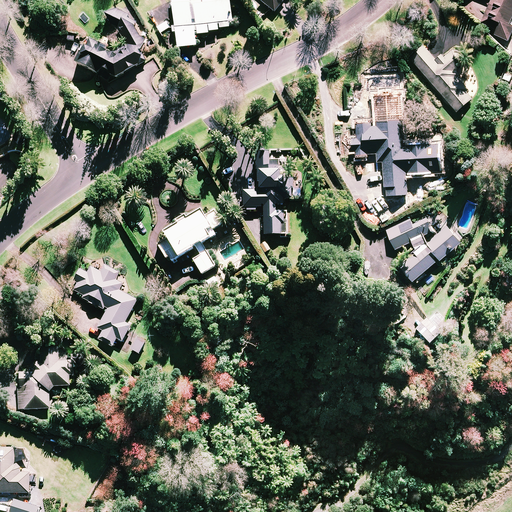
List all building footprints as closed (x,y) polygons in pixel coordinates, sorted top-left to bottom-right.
[(191,0),(174,0),(172,0),(179,55),(197,52),(195,39),(209,37),(209,35),(219,34),(218,27),(219,26),(220,32),(230,31),(229,24),(233,23),(231,5),(218,6),(217,0),(205,0),(203,0),(204,9),(193,10),(191,0)] [(262,0),(259,4),(276,16),(287,0),(262,0)] [(511,0),(459,0),(461,2),(464,0),(489,0),(492,2),(482,25),(497,32),(495,37),(509,43),(511,36),(511,27),(510,27),(511,22),(511,0)] [(130,17),(118,12),(107,20),(111,29),(120,34),(120,35),(108,42),(115,53),(124,47),(126,51),(112,59),(106,57),(108,53),(90,45),(82,62),(79,60),(75,69),(107,84),(109,80),(117,84),(141,69),(144,62),(141,60),(146,46),(141,44),(134,30),(136,26),(128,22),(130,17)] [(171,31),(167,24),(158,29),(162,36),(171,31)] [(437,62),(425,48),(411,60),(458,114),(473,101),(466,92),(468,90),(455,75),(466,66),(454,52),(445,60),(442,57),(437,62)] [(401,121),(401,110),(380,111),(381,123),(357,124),(358,132),(360,132),(360,141),(350,141),(350,154),(357,154),(357,160),(368,160),(368,156),(378,156),(379,164),(385,164),(386,199),(408,198),(406,141),(405,141),(404,121),(401,121)] [(0,121),(0,145),(14,138),(3,120),(0,121)] [(247,207),(247,209),(256,209),(256,205),(264,205),(265,233),(288,232),(287,209),(276,210),(276,203),(284,202),(284,198),(291,198),(290,178),(279,178),(279,159),(271,159),(270,150),(258,150),(259,189),(244,189),(244,207),(247,207)] [(480,170),(475,163),(464,170),(469,177),(480,170)] [(461,182),(457,175),(449,179),(452,186),(461,182)] [(164,234),(167,240),(158,246),(166,259),(169,257),(173,263),(179,259),(180,259),(192,252),(193,251),(195,250),(196,249),(200,256),(193,261),(202,275),(217,266),(203,245),(212,239),(217,236),(214,232),(224,226),(216,213),(207,218),(203,211),(188,220),(187,217),(178,223),(179,225),(164,234)] [(426,234),(435,230),(427,212),(387,229),(396,250),(414,242),(418,250),(402,264),(416,280),(463,240),(449,224),(429,241),(426,234)] [(84,295),(83,297),(104,309),(105,307),(108,308),(98,327),(104,330),(99,338),(113,346),(118,338),(123,340),(132,325),(126,322),(138,299),(120,290),(123,283),(116,279),(120,272),(95,259),(88,272),(81,268),(74,280),(78,282),(74,289),(84,295)] [(441,332),(427,317),(416,328),(431,342),(441,332)] [(145,344),(138,339),(132,348),(139,353),(145,344)] [(67,355),(63,352),(60,352),(59,345),(42,345),(42,361),(41,364),(37,360),(31,367),(35,370),(34,372),(20,372),(21,408),(52,407),(51,390),(55,385),(71,385),(71,374),(74,374),(74,359),(67,359),(67,355)] [(83,349),(73,357),(81,367),(91,358),(83,349)] [(22,471),(22,464),(16,464),(16,447),(0,446),(0,491),(30,492),(30,471),(22,471)] [(37,511),(40,506),(15,498),(11,511),(37,511)]
